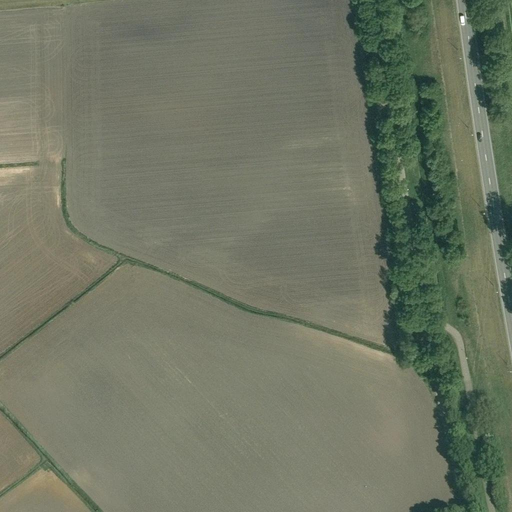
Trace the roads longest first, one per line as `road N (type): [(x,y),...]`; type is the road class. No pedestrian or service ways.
road 1 (unclassified): [(436,386),(377,0)]
road 2 (primary): [(511,319),(464,0)]
